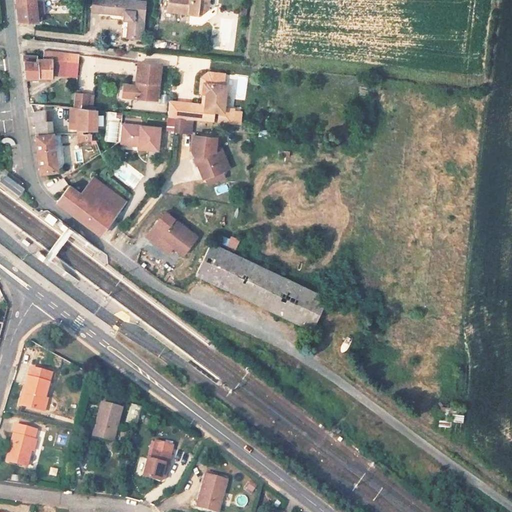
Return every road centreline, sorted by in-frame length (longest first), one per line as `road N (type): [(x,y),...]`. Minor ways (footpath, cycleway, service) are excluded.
road 1 (residential): [(511,511),(314,365),(147,282),(47,205),(29,174),(7,0)]
road 2 (track): [(511,495),(351,376),(330,348),(314,365)]
road 3 (unknown): [(203,60),(13,42)]
road 4 (unclassified): [(185,405),(320,511)]
road 5 (unclassified): [(185,405),(119,348),(76,324)]
road 6 (unclassified): [(76,324),(185,405)]
